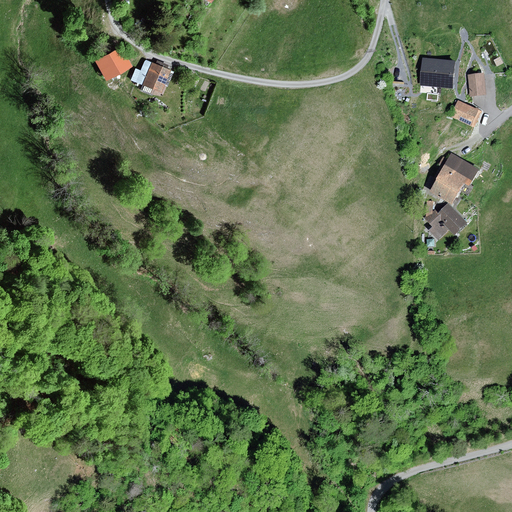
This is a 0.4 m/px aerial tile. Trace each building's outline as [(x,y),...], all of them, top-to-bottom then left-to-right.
[(121,47),(93,61),(104,81),(131,67),(121,47)] [(456,61),(423,58),(420,86),(454,89),(456,61)] [(170,70),(144,59),(139,70),(134,68),(129,81),(160,94),(170,70)] [(485,73),(467,75),(469,97),(488,95),(485,73)] [(480,111),(459,101),(451,117),(473,127),(480,111)] [(436,180),(459,192),(464,183),(469,186),(479,170),(451,154),(436,180)] [(459,192),(436,180),(429,192),(452,205),(459,192)] [(435,210),(425,219),(433,228),(430,231),(438,241),(450,231),(456,237),(469,224),(449,204),(439,214),(435,210)]
